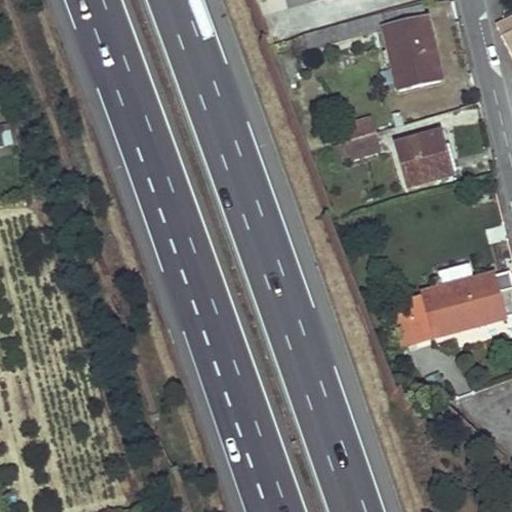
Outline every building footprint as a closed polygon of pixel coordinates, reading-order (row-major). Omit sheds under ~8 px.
[(251,0),(258,16),(321,0),(310,0),(308,1),(308,0),(251,0)] [(428,22),(424,8),(374,20),(377,34),(385,33),(399,92),(442,82),(435,52),(430,54),(422,23),(428,22)] [(511,19),(497,28),(511,58),(511,19)] [(439,51),(432,21),(428,22),(422,23),(430,54),(435,52),(439,51)] [(339,125),(343,142),(373,135),(368,118),(339,125)] [(14,146),(9,125),(0,127),(0,128),(2,135),(5,148),(14,146)] [(373,135),(343,142),(348,159),(377,152),(373,135)] [(442,149),(439,136),(398,146),(408,189),(445,179),(437,151),(442,149)] [(445,179),(455,177),(447,148),(442,149),(437,151),(445,179)] [(445,292),(474,284),(469,267),(440,275),(445,292)] [(403,347),(511,317),(511,291),(500,295),(496,278),(474,284),(445,292),(392,306),(403,347)]
